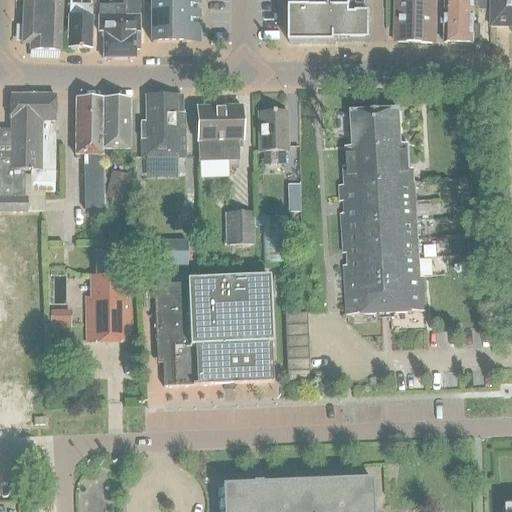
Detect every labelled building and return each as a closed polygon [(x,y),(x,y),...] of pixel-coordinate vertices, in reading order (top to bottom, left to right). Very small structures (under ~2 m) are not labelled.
[(14,0),(14,2),(23,2),(21,46),(29,46),(29,52),(59,53),(61,0),(14,0)] [(68,0),(66,50),(89,51),(91,0),(68,0)] [(122,1),(122,5),(99,6),(99,34),(103,34),(104,60),(134,60),(134,52),(137,52),(137,0),(124,0),(124,1),(122,1)] [(196,0),(142,0),(143,1),(150,1),(151,44),(185,44),(185,34),(197,34),(196,0)] [(291,0),(292,10),(289,10),(289,46),(335,46),(335,43),(370,43),(370,16),(364,16),(364,0),(291,0)] [(393,0),(394,43),(435,44),(434,0),(393,0)] [(444,0),(444,45),(474,45),(474,15),(485,16),(485,0),(444,0)] [(511,0),(490,0),(490,28),(511,28),(511,0)] [(0,213),(26,214),(26,213),(43,213),(44,191),(54,191),(54,172),(55,101),(55,97),(11,96),(10,105),(10,129),(0,128),(0,213)] [(184,159),(184,113),(182,113),(182,97),(145,97),(145,123),(140,123),(140,141),(141,141),(141,159),(144,159),(144,179),(176,179),(176,159),(184,159)] [(101,157),(101,151),(102,101),(76,101),(75,157),(83,157),(83,210),(102,210),(102,157),(101,157)] [(102,101),(101,151),(127,151),(128,101),(102,101)] [(242,143),(240,108),(196,109),(198,164),(238,163),(238,143),(242,143)] [(287,154),(286,113),(258,113),(258,154),(287,154)] [(346,149),(347,166),(347,169),(344,169),(345,187),(340,188),(345,282),(347,317),(386,315),(425,313),(423,278),(420,278),(419,259),(417,240),(416,221),(415,202),(414,183),(413,184),(412,170),(408,171),(408,162),(407,146),(400,146),(398,113),(352,115),(353,149),(346,149)] [(124,203),(129,177),(110,173),(104,198),(124,203)] [(287,187),(287,199),(299,199),(299,186),(287,187)] [(252,212),(223,213),(224,246),(253,245),(252,212)] [(288,215),(261,216),(262,262),(289,261),(288,215)] [(184,242),(153,242),(153,268),(185,267),(184,242)] [(128,345),(128,262),(117,262),(117,253),(95,253),(95,277),(91,277),(91,298),(86,298),(86,345),(128,345)] [(162,348),(164,388),(272,384),(271,344),(272,344),(269,277),(186,281),(186,285),(153,286),(156,348),(162,348)] [(49,312),(49,329),(69,329),(69,312),(49,312)] [(284,327),(305,326),(304,312),(284,313),(284,327)] [(285,338),(306,337),(305,326),(284,327),(285,338)] [(285,350),(306,349),(306,337),(285,338),(285,350)] [(286,361),(307,360),(306,349),(285,350),(286,361)] [(286,372),(307,372),(307,360),(286,361),(286,372)] [(307,372),(286,372),(287,383),(308,382),(307,372)] [(373,511),(372,480),(221,486),(222,511),(373,511)]
